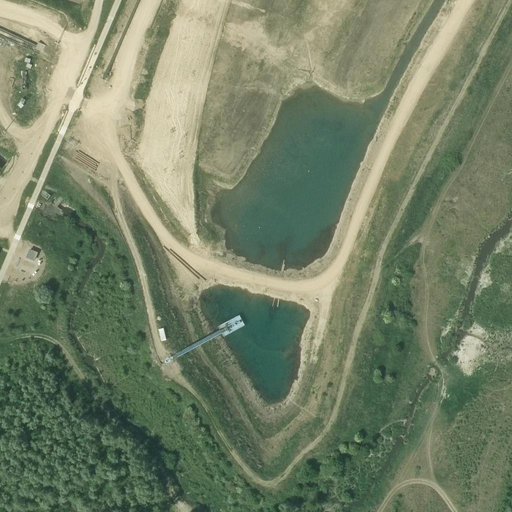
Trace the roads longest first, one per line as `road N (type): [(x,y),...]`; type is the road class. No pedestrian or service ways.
road 1 (track): [(511,2),(380,253),(336,415),(318,441),(281,479),(261,485),(172,366)]
road 2 (track): [(110,148),(164,240),(286,287),(329,278),(411,92),(465,0)]
road 3 (track): [(0,338),(44,336),(63,348),(183,511)]
road 4 (track): [(433,484),(430,422),(447,382),(423,341),(420,264),(428,227)]
road 5 (track): [(376,273),(428,227),(511,62)]
road 6 (track): [(167,356),(113,191)]
